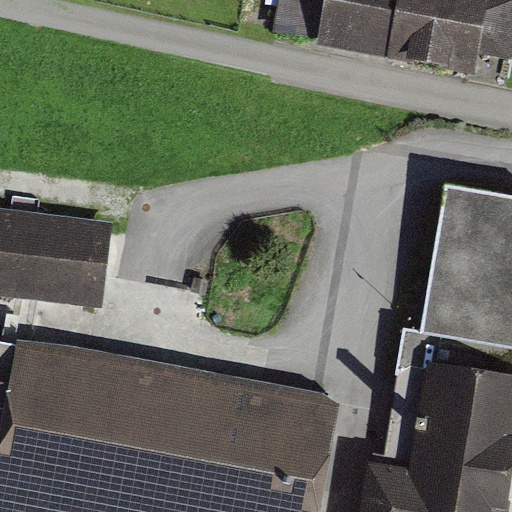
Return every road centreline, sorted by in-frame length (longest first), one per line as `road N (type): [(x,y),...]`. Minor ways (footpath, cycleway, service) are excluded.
road 1 (unclassified): [(0,1),(511,111)]
road 2 (unknown): [(294,339),(310,511)]
